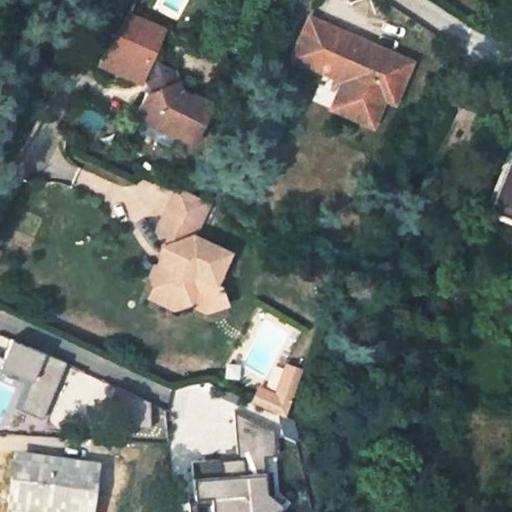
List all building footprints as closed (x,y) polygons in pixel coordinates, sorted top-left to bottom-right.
[(99,63),(107,67),(112,69),(129,38),(154,49),(163,30),(127,14),(99,63)] [(337,34),(306,22),(291,64),(322,75),(324,70),(338,75),(339,82),(329,110),(369,125),(380,97),(388,100),(404,60),(368,46),(366,51),(336,39),(337,34)] [(129,38),(112,69),(140,81),(154,49),(129,38)] [(179,87),(150,98),(139,123),(179,142),(179,141),(198,149),(216,110),(198,102),(196,106),(184,100),(179,87)] [(511,147),(487,206),(511,216),(511,147)] [(153,292),(168,298),(172,315),(187,310),(208,315),(223,300),(213,290),(217,290),(231,259),(193,242),(210,205),(177,190),(156,233),(168,265),(165,273),(156,270),(151,281),(153,292)] [(148,305),(172,315),(168,298),(153,292),(148,305)] [(16,341),(4,368),(32,381),(19,409),(36,417),(62,362),(16,341)] [(288,416),(305,367),(286,361),(276,391),(259,386),(253,404),(288,416)] [(149,403),(115,387),(112,427),(147,430),(149,403)] [(218,459),(190,462),(193,504),(209,502),(209,507),(209,511),(278,511),(283,507),(266,494),(263,458),(274,457),(272,430),(232,412),(236,463),(219,464),(218,459)] [(10,482),(20,484),(15,511),(86,511),(92,472),(13,461),(10,482)] [(5,511),(15,511),(20,484),(10,482),(5,511)] [(193,504),(187,504),(187,511),(199,511),(199,508),(209,507),(209,502),(193,504)]
